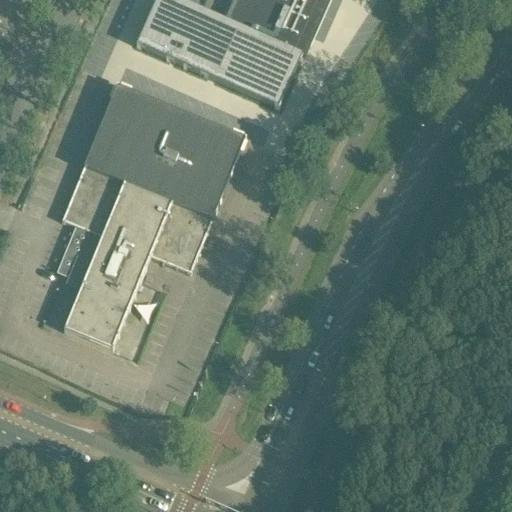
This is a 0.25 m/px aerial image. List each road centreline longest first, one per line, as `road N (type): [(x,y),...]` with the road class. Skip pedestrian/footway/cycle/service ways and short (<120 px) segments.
road 1 (secondary): [(414,179),(364,229),(237,510)]
road 2 (secondary): [(274,511),(414,179)]
road 3 (tertiary): [(237,510),(0,406)]
road 4 (tertiary): [(0,435),(172,511)]
road 5 (secondary): [(414,179),(511,50)]
